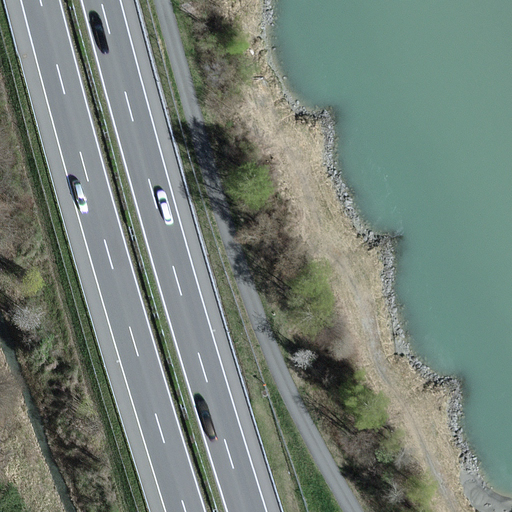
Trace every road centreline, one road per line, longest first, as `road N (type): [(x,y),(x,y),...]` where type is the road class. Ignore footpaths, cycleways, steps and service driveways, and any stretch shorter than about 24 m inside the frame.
road 1 (unclassified): [(162,0),(235,256),(287,387),(354,511)]
road 2 (motorway): [(248,511),(102,0)]
road 3 (motorway): [(39,0),(184,511)]
